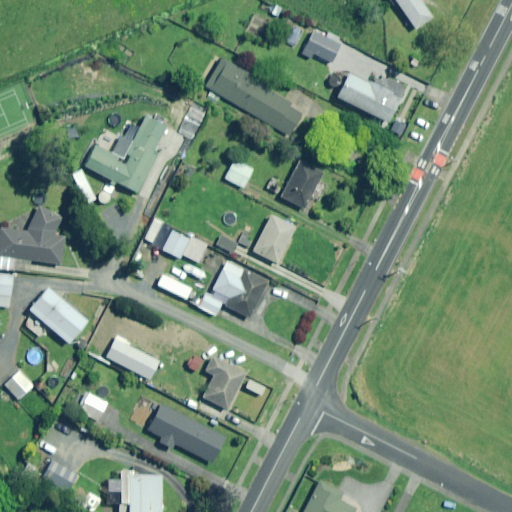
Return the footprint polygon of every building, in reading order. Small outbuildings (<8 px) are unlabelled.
[(421,0),(391,0),(414,31),(431,18),(419,2),(421,0)] [(290,138),(305,114),(271,94),(273,91),(239,71),(221,60),(205,87),(290,138)] [(400,99),(349,72),(336,98),(387,124),(400,99)] [(164,128),(144,118),(122,162),(93,148),(83,168),(135,194),(155,155),(152,154),(164,128)] [(323,172),(298,160),(279,199),(304,211),(323,172)] [(252,170),(233,161),(224,180),(243,189),(252,170)] [(294,228),(269,216),(251,253),(276,265),(294,228)] [(63,235),(55,234),(56,222),(28,219),(27,231),(0,228),(0,270),(29,273),(30,262),(60,265),(63,235)] [(248,239),(250,235),(244,232),(236,244),(247,251),(253,241),(248,239)] [(236,244),(219,236),(214,247),(231,255),(236,244)] [(198,245),(189,239),(181,254),(189,259),(198,245)] [(267,283),(224,262),(208,295),(204,294),(197,308),(215,317),(220,306),(249,320),(267,283)] [(11,276),(0,275),(0,307),(8,308),(11,276)] [(87,322),(47,288),(27,310),(67,345),(87,322)] [(244,374),(210,357),(203,371),(212,376),(201,398),(226,410),(244,374)] [(34,387),(21,370),(4,384),(17,401),(34,387)] [(106,404),(85,393),(76,412),(96,423),(106,404)] [(224,438),(160,405),(146,432),(161,439),(159,443),(171,450),(174,445),(210,464),(224,438)] [(22,423),(12,414),(5,423),(15,432),(22,423)] [(78,474),(44,459),(36,477),(70,493),(78,474)] [(159,475),(119,473),(119,484),(108,484),(107,504),(128,504),(127,511),(163,511),(164,505),(158,505),(159,475)] [(302,511),(359,511),(338,501),(342,493),(318,481),(302,511)]
